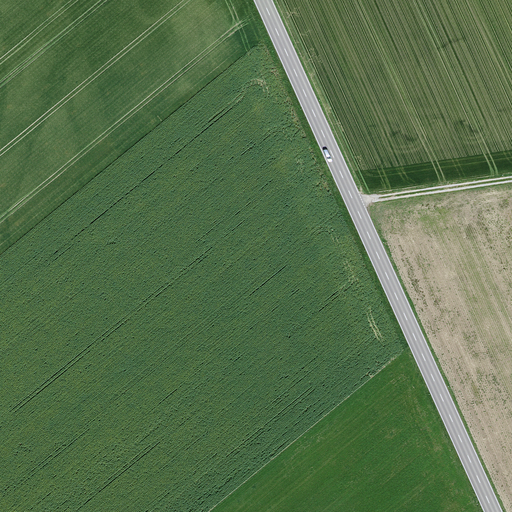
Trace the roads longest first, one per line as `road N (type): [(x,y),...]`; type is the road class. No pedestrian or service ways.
road 1 (secondary): [(492,511),(262,0)]
road 2 (track): [(352,201),(511,178)]
